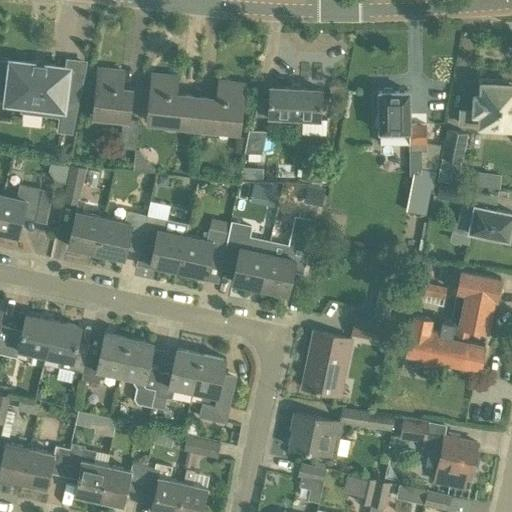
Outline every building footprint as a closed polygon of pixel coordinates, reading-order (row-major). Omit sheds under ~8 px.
[(11,63),(0,61),(0,98),(7,99),(7,101),(23,103),(22,111),(41,113),(42,105),(60,107),(57,131),(71,133),(82,80),(65,78),(66,69),(12,62),(11,63)] [(135,149),(138,119),(127,118),(130,89),(120,88),(122,70),(99,68),(94,116),(122,119),(119,147),(135,149)] [(163,123),(192,126),(197,90),(175,88),(177,76),(152,74),(147,118),(163,119),(163,123)] [(218,93),(197,90),(192,126),(222,130),(222,126),(238,127),(243,83),(219,81),(218,93)] [(511,85),(482,84),(481,96),(475,95),(474,111),(460,110),(460,123),(511,125),(511,85)] [(319,119),(321,88),(269,86),(268,116),(319,119)] [(394,91),(392,87),(382,87),(381,91),(378,91),(378,114),(374,116),(374,126),(378,128),(378,136),(379,136),(379,144),(409,144),(409,150),(426,150),(426,125),(409,125),(409,90),(394,91)] [(445,129),(440,157),(441,157),(460,161),(462,162),(467,133),(445,129)] [(246,137),(244,151),(244,152),(260,153),(265,130),(248,130),(246,137)] [(244,151),(246,137),(236,136),(235,151),(244,151)] [(460,161),(441,157),(436,180),(448,182),(450,171),(458,173),(460,161)] [(65,196),(78,199),(85,168),(71,164),(65,196)] [(300,180),(321,183),(324,167),(302,164),(300,180)] [(263,168),(241,166),(241,178),(262,179),(263,168)] [(420,175),(412,175),(405,210),(424,214),(429,188),(432,189),(435,172),(420,169),(420,175)] [(477,169),(475,184),(499,188),(502,173),(477,169)] [(162,185),(166,181),(168,176),(159,174),(157,184),(162,185)] [(2,194),(0,205),(0,230),(18,235),(24,208),(36,210),(41,188),(19,184),(16,197),(2,194)] [(307,184),(303,202),(322,205),(325,188),(307,184)] [(448,186),(438,184),(435,198),(445,200),(448,186)] [(511,232),(511,212),(487,207),(490,194),(465,189),(457,228),(476,232),(475,238),(490,241),(492,235),(508,239),(510,232),(511,232)] [(95,252),(102,216),(81,212),(84,200),(78,199),(75,210),(68,246),(95,252)] [(139,246),(146,215),(127,210),(124,221),(102,216),(95,252),(123,258),(126,243),(139,246)] [(184,234),(185,234),(187,224),(146,215),(139,246),(153,249),(150,264),(177,269),(184,234)] [(220,264),(227,232),(209,228),(206,239),(185,234),(184,234),(177,269),(205,276),(208,261),(220,264)] [(258,287),(266,252),(245,247),(248,237),(227,232),(220,264),(235,267),(231,281),(258,287)] [(258,287),(287,294),(297,247),(296,246),(290,245),(288,257),(266,252),(258,287)] [(499,278),(461,270),(456,291),(457,291),(450,323),(442,321),(440,331),(429,328),(431,318),(413,314),(405,353),(424,357),(423,361),(443,365),(444,361),(479,369),(484,344),(466,340),(469,327),(487,331),(493,298),(496,299),(500,277),(499,277),(499,278)] [(416,285),(418,275),(407,272),(404,283),(416,285)] [(444,298),(446,287),(420,282),(417,293),(444,298)] [(389,320),(393,300),(375,296),(371,317),(389,320)] [(0,353),(3,354),(9,326),(0,324),(0,314),(2,308),(0,307),(0,353)] [(50,332),(53,320),(25,313),(22,329),(9,326),(3,354),(15,357),(17,349),(45,355),(45,353),(50,332)] [(378,340),(381,323),(353,318),(350,335),(378,340)] [(58,366),(70,369),(82,372),(83,372),(89,344),(77,341),(80,326),(53,320),(50,332),(45,353),(45,355),(60,359),(58,366)] [(339,394),(351,338),(313,330),(309,351),(316,352),(312,370),(310,370),(306,388),(339,394)] [(120,374),(128,337),(104,332),(98,359),(86,356),(89,344),(83,372),(82,372),(81,379),(99,383),(102,370),(120,374)] [(150,406),(158,372),(146,369),(152,343),(128,337),(120,374),(134,377),(133,383),(136,387),(134,399),(137,403),(150,406)] [(192,391),(200,353),(176,348),(170,375),(158,372),(150,406),(164,409),(166,398),(171,399),(174,387),(192,391)] [(200,353),(192,391),(203,393),(198,417),(225,423),(235,379),(221,376),(225,359),(200,353)] [(0,392),(10,395),(12,387),(0,384),(0,392)] [(0,393),(0,423),(3,424),(9,396),(0,393)] [(78,410),(75,423),(84,425),(87,412),(78,410)] [(334,455),(341,421),(297,412),(290,446),(334,455)] [(391,431),(393,416),(370,412),(368,412),(365,427),(391,431)] [(471,475),(478,442),(427,431),(428,420),(403,417),(402,425),(400,437),(422,440),(421,446),(439,450),(433,479),(464,486),(467,474),(471,475)] [(200,453),(203,439),(186,435),(183,450),(200,453)] [(203,439),(200,453),(217,457),(220,443),(203,439)] [(0,477),(21,482),(29,448),(3,442),(0,454),(0,477)] [(98,499),(106,465),(93,462),(95,450),(83,448),(84,445),(70,442),(69,448),(63,475),(76,478),(72,494),(98,499)] [(63,475),(69,448),(55,445),(53,453),(29,448),(21,482),(47,488),(51,472),(63,475)] [(139,492),(145,465),(131,462),(130,470),(106,465),(98,499),(124,505),(127,489),(139,492)] [(324,470),(325,467),(300,462),(297,476),(322,481),(324,470)] [(169,479),(171,466),(155,463),(154,467),(145,465),(139,492),(152,495),(149,510),(156,511),(175,511),(182,482),(169,479)] [(182,482),(175,511),(202,511),(208,487),(192,484),(195,470),(186,468),(183,482),(182,482)] [(370,504),(375,479),(361,476),(356,501),(370,504)] [(375,479),(370,504),(384,508),(390,482),(385,481),(375,479)] [(421,503),(424,489),(413,487),(410,501),(421,503)] [(447,510),(451,494),(426,489),(423,505),(447,510)] [(469,511),(472,499),(453,494),(448,511),(469,511)]
